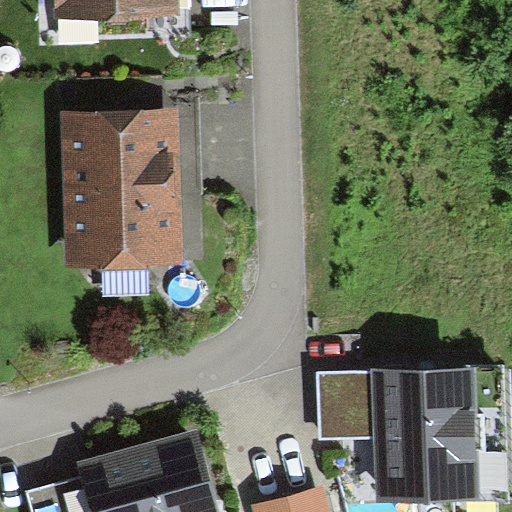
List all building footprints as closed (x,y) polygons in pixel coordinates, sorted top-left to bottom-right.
[(55,0),(56,3),(102,1),(111,10),(127,10),(135,1),(161,0),(55,0)] [(176,99),(62,105),(71,256),(184,250),(176,99)] [(471,363),(320,366),(321,426),(378,424),(378,443),(379,487),(474,485),(471,363)] [(222,511),(197,420),(81,452),(85,469),(26,486),(33,511),(222,511)] [(332,511),(323,479),(253,497),(257,511),(332,511)]
